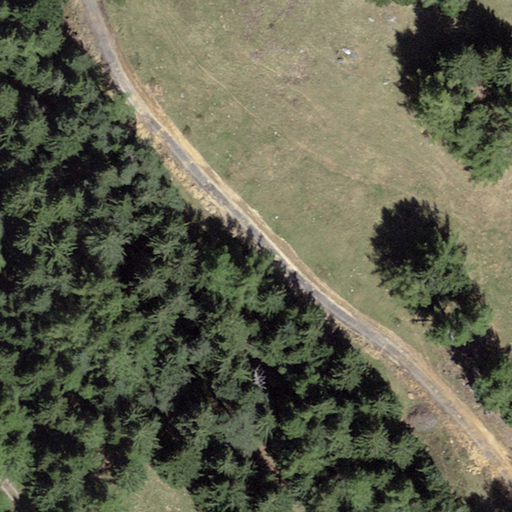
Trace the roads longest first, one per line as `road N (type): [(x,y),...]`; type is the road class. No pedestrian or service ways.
road 1 (track): [(511,481),(444,403),(169,144),(119,84),(86,0)]
road 2 (track): [(0,430),(165,511)]
